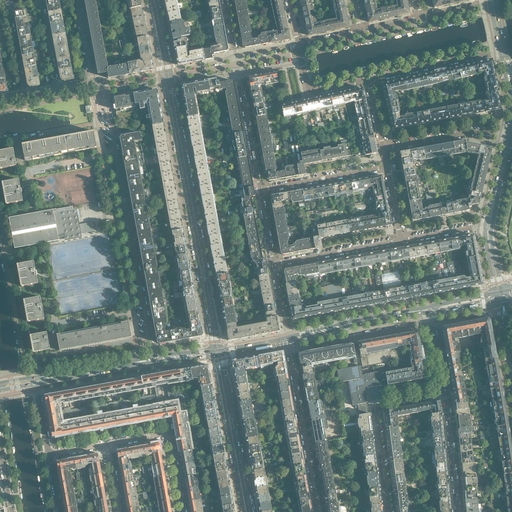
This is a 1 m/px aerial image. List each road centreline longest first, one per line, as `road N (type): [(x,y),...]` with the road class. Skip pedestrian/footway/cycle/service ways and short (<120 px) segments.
road 1 (tertiary): [(163,78),(212,350)]
road 2 (residential): [(134,316),(137,335),(148,333),(115,153)]
road 3 (residential): [(389,511),(374,403),(444,392)]
road 4 (residential): [(288,342),(319,511)]
road 5 (residential): [(104,155),(134,316)]
road 6 (tertiary): [(250,511),(221,354)]
road 7 (residential): [(183,511),(169,433),(108,445)]
road 8 (unclassified): [(369,79),(500,53)]
road 9 (residential): [(387,167),(259,190)]
road 10 (residential): [(272,263),(400,242)]
road 11 (residential): [(237,64),(259,190)]
road 12 (residential): [(508,136),(482,130),(384,148)]
road 13 (residential): [(444,392),(457,511)]
